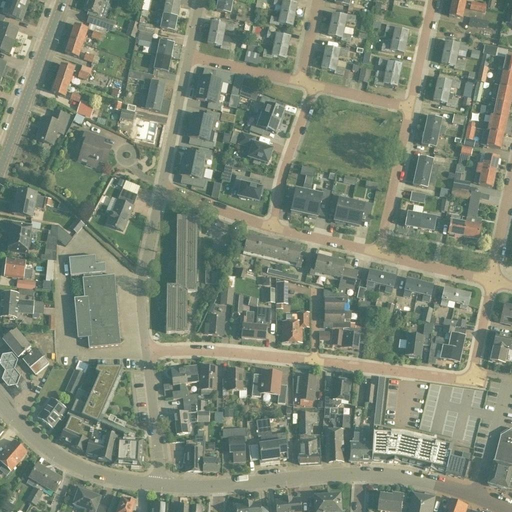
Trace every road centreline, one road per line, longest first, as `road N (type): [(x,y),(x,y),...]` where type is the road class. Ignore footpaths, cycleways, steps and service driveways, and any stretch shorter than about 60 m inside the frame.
road 1 (tertiary): [(0,402),(29,436),(72,466),(162,486)]
road 2 (tertiary): [(0,169),(62,0)]
road 3 (residential): [(146,354),(141,285),(160,188)]
road 4 (residential): [(313,363),(193,350),(146,354)]
road 5 (residential): [(472,380),(313,363)]
road 6 (residential): [(377,254),(409,108)]
road 7 (residential): [(271,227),(314,85)]
road 8 (tertiary): [(219,486),(360,475)]
road 9 (residential): [(160,188),(186,55)]
road 10 (residential): [(162,486),(146,354)]
road 11 (residential): [(476,496),(511,378)]
